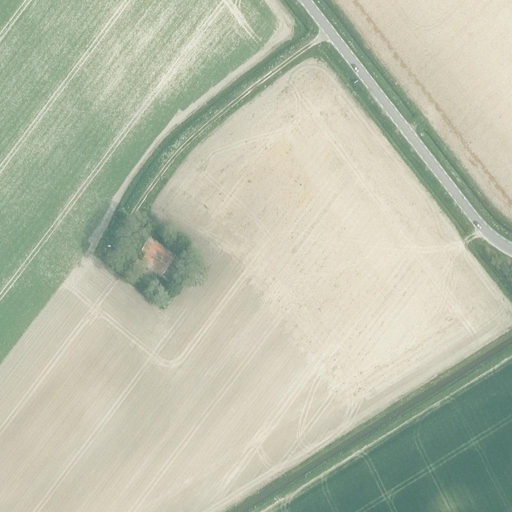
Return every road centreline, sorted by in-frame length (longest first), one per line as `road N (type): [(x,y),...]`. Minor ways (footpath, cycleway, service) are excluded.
road 1 (tertiary): [(511,250),(484,230),(304,0)]
road 2 (unknown): [(327,29),(177,141),(138,186)]
